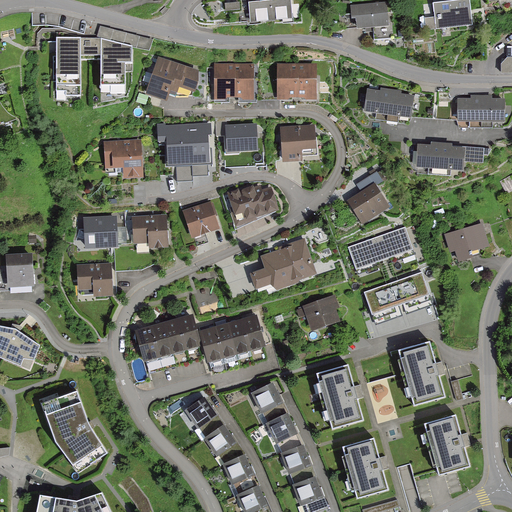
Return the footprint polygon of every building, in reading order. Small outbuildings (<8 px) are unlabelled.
[(269,0),(249,0),(251,19),(271,17),(269,0)] [(289,0),(269,0),(271,17),(291,15),(289,0)] [(468,0),(434,4),(437,28),(471,24),(468,0)] [(387,3),(352,6),(353,16),(358,16),(359,27),(389,24),(387,3)] [(82,38),(56,38),(56,91),(67,91),(67,95),(81,95),(82,38)] [(132,46),(101,38),(101,92),(126,92),(126,61),(132,61),(132,46)] [(511,58),(502,58),(502,71),(511,71),(511,58)] [(199,73),(160,60),(149,93),(166,99),(171,83),(193,90),(199,73)] [(251,66),(234,67),(234,98),(252,98),(251,66)] [(297,66),(279,66),(279,97),(296,98),(297,66)] [(314,66),(297,66),(296,98),(314,98),(314,66)] [(234,67),(216,67),(216,98),(234,98),(234,67)] [(390,93),(368,90),(366,110),(388,113),(390,93)] [(413,96),(390,93),(388,113),(410,116),(413,96)] [(471,99),(458,99),(458,123),(481,123),(481,96),(471,96),(471,99)] [(492,96),(481,96),(481,123),(506,123),(505,99),(492,99),(492,96)] [(166,124),(158,125),(159,146),(165,145),(166,167),(213,164),(211,124),(166,126),(166,124)] [(257,124),(225,126),(226,154),(258,152),(257,124)] [(314,127),(283,129),(285,157),(316,154),(314,127)] [(140,141),(106,143),(107,168),(124,167),(124,177),(142,176),(140,141)] [(441,147),(419,145),(418,165),(440,166),(441,147)] [(464,148),(441,147),(440,166),(462,168),(464,148)] [(226,197),(238,226),(278,210),(272,195),(263,198),(259,187),(253,189),(252,186),(226,197)] [(374,186),(350,201),(362,221),(386,206),(374,186)] [(209,204),(186,212),(194,235),(217,227),(209,204)] [(117,216),(83,218),(85,251),(119,249),(117,216)] [(165,217),(134,218),(135,242),(150,241),(151,247),(167,246),(165,217)] [(481,227),(448,235),(452,250),(457,249),(459,259),(480,254),(478,247),(486,245),(481,227)] [(406,228),(348,248),(356,271),(414,251),(406,228)] [(273,281),(274,286),(314,273),(304,241),(286,247),(287,250),(265,257),(268,268),(251,273),(256,287),(273,281)] [(31,255),(8,256),(9,285),(33,284),(31,255)] [(109,266),(79,267),(80,288),(95,287),(96,295),(111,295),(109,266)] [(422,273),(365,293),(373,316),(430,295),(422,273)] [(334,297),(306,307),(313,328),(338,319),(334,308),(337,306),(334,297)] [(186,348),(200,344),(192,317),(179,320),(186,348)] [(250,349),(263,345),(256,317),(242,321),(250,349)] [(173,352),(186,348),(179,320),(165,324),(173,352)] [(236,353),(250,349),(242,321),(228,325),(236,353)] [(159,356),(173,352),(165,324),(151,328),(159,356)] [(0,325),(0,358),(31,372),(42,345),(16,329),(0,325)] [(223,356),(236,353),(228,325),(215,329),(223,356)] [(145,360),(159,356),(151,328),(137,332),(145,360)] [(209,360),(223,356),(215,329),(201,333),(209,360)] [(428,344),(397,353),(412,408),(443,399),(428,344)] [(347,367),(316,375),(332,431),(363,422),(347,367)] [(273,384),(253,394),(262,412),(282,402),(273,384)] [(77,391),(43,404),(56,442),(78,473),(108,453),(89,422),(77,391)] [(204,399),(187,411),(198,427),(215,414),(204,399)] [(288,414),(268,424),(277,445),(298,435),(288,414)] [(458,416),(427,425),(441,477),(472,468),(458,416)] [(224,426),(206,439),(217,455),(235,442),(224,426)] [(374,440),(343,448),(358,500),(389,491),(374,440)] [(303,447),(283,454),(290,472),(310,465),(303,447)] [(245,458),(225,466),(233,483),(252,475),(245,458)] [(315,479),(296,486),(303,504),(322,497),(315,479)] [(258,487),(239,496),(246,511),(251,511),(267,505),(258,487)] [(40,495),(36,511),(111,511),(102,493),(77,501),(40,495)]
